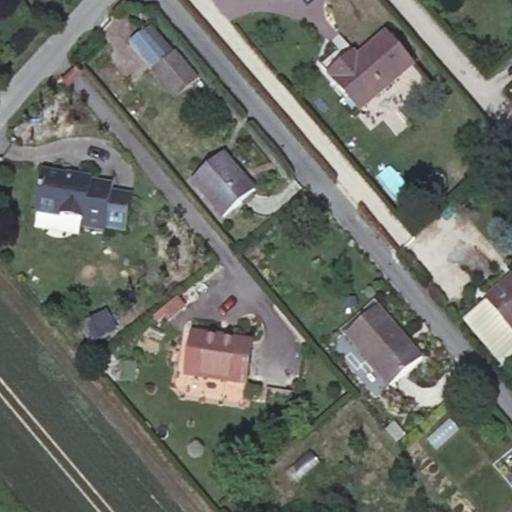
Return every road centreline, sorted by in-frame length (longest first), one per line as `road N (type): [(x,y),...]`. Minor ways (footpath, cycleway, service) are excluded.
road 1 (residential): [(511,410),(158,0)]
road 2 (residential): [(511,128),(403,0)]
